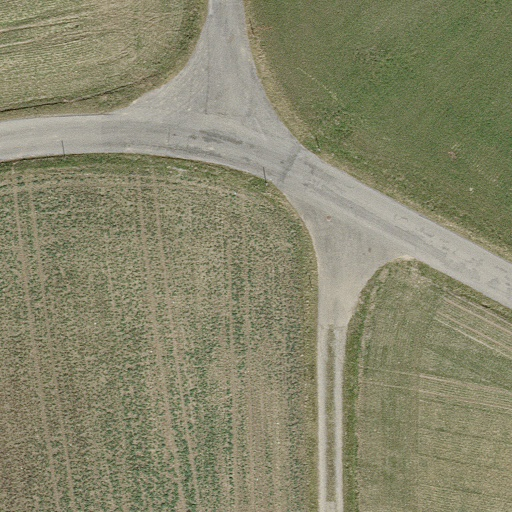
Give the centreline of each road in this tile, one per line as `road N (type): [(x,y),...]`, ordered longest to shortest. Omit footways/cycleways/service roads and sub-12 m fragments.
road 1 (unclassified): [(0,151),(91,137),(232,147),(511,293)]
road 2 (track): [(333,199),(337,511)]
road 3 (track): [(232,147),(226,0)]
